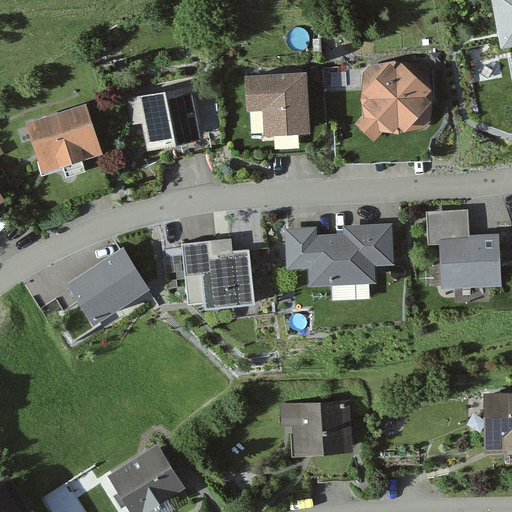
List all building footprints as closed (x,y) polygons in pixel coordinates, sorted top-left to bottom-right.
[(511,0),(491,0),(499,36),(502,54),(511,53),(511,57),(511,0)] [(431,69),(422,65),(371,67),(364,72),(362,100),(364,118),(356,126),(374,144),(383,134),(392,137),(405,137),(426,130),(432,121),(431,69)] [(320,71),(311,71),(312,84),(320,84),(320,71)] [(306,78),(245,81),(247,111),(265,110),(267,138),(310,135),(306,78)] [(194,92),(127,101),(131,128),(143,126),(147,154),(202,146),(194,92)] [(86,109),(28,128),(44,178),(103,159),(86,109)] [(440,231),(470,230),(469,206),(427,208),(428,232),(440,231)] [(250,214),(234,218),(239,237),(254,233),(250,214)] [(346,222),(346,230),(309,232),(310,261),(310,277),(376,275),(376,257),(395,257),(394,220),(346,222)] [(310,261),(309,232),(309,224),(288,224),(288,261),(310,261)] [(470,230),(440,231),(442,278),(502,275),(499,229),(470,230)] [(231,234),(183,239),(186,269),(203,268),(207,302),(255,297),(250,245),(232,247),(231,234)] [(124,243),(70,277),(93,313),(147,279),(124,243)] [(511,388),(486,388),(485,442),(511,442),(511,388)] [(353,398),(282,401),(283,422),(295,422),(296,448),(317,447),(355,445),(353,398)] [(133,507),(184,475),(159,435),(108,468),(133,507)] [(355,445),(317,447),(318,480),(356,478),(355,445)] [(125,511),(133,507),(108,468),(103,461),(43,499),(51,511),(125,511)] [(0,511),(38,511),(11,470),(0,476),(0,511)]
